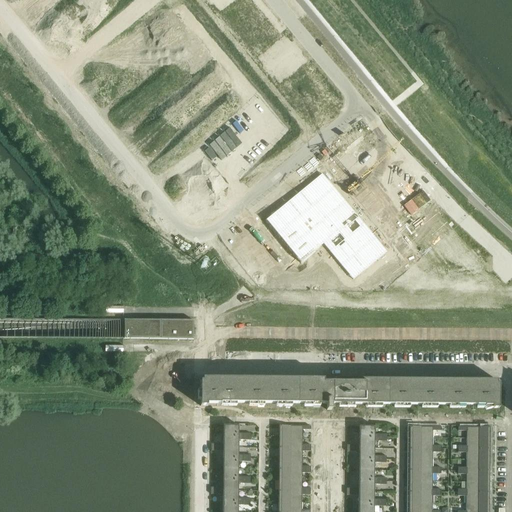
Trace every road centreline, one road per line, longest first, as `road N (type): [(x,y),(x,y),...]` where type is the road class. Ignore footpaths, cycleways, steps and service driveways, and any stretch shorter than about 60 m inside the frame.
road 1 (residential): [(510,265),(392,147),(271,0)]
road 2 (residential): [(511,369),(205,366)]
